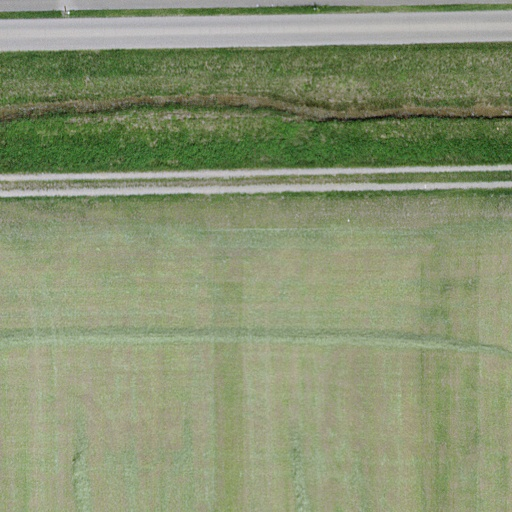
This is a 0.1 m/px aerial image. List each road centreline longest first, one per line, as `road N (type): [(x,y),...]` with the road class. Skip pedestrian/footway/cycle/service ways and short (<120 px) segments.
road 1 (track): [(511,173),(0,181)]
road 2 (unclassified): [(511,30),(0,37)]
